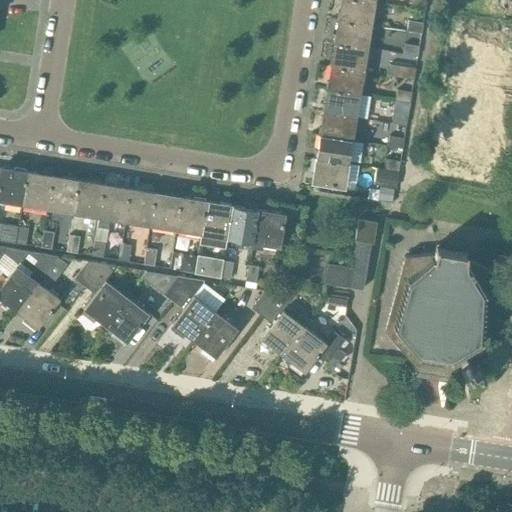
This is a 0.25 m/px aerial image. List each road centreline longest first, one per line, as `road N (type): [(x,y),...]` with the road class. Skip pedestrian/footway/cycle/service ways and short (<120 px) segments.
road 1 (residential): [(40,138),(274,176),(303,0)]
road 2 (tertiary): [(394,441),(0,377)]
road 3 (residential): [(199,511),(0,477)]
road 4 (residential): [(62,0),(40,138)]
